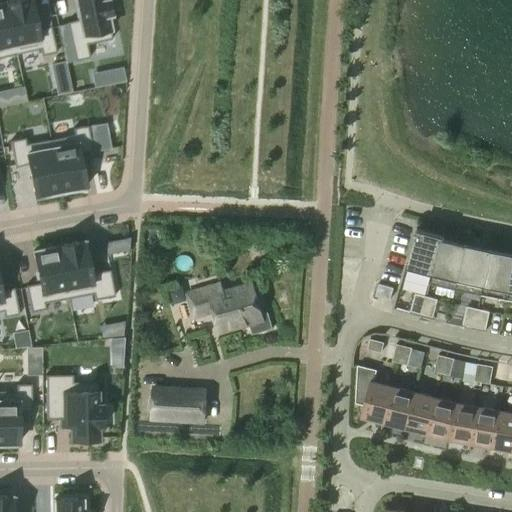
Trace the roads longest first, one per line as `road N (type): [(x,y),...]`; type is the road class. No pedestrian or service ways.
road 1 (residential): [(141,0),(124,204),(0,231)]
road 2 (residential): [(356,314),(340,483)]
road 3 (residential): [(511,346),(356,314)]
road 4 (residential): [(511,506),(363,486)]
road 5 (residential): [(392,199),(356,314)]
